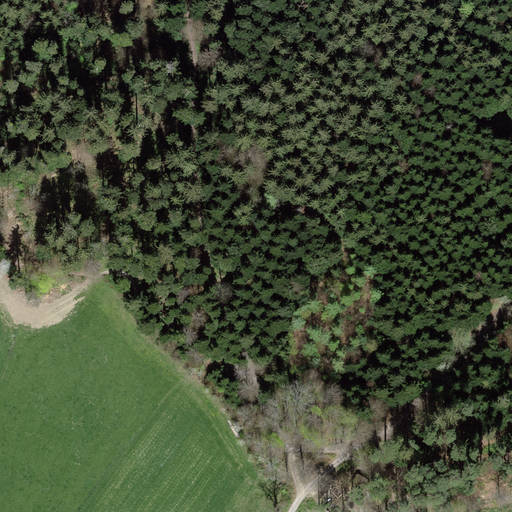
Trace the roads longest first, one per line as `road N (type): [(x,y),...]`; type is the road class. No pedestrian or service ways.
road 1 (track): [(190,0),(193,147),(206,254),(250,375),(290,450)]
road 2 (track): [(299,495),(404,412),(511,301)]
